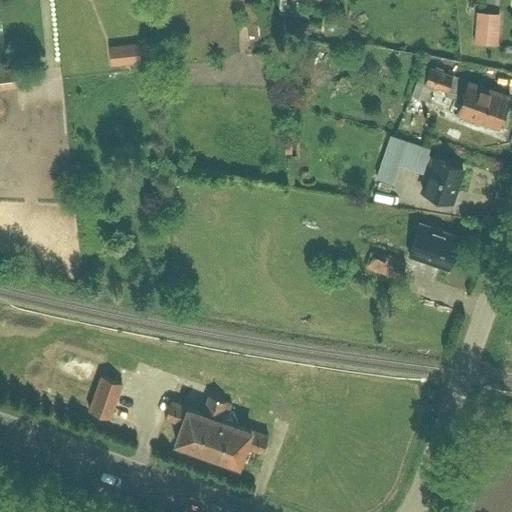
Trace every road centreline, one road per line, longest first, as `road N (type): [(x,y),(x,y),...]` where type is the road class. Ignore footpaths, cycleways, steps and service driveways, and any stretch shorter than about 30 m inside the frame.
road 1 (primary): [(240,511),(0,426)]
road 2 (unclassified): [(511,223),(447,405)]
